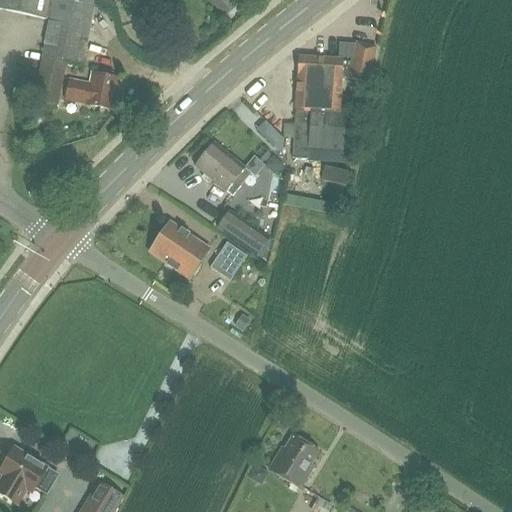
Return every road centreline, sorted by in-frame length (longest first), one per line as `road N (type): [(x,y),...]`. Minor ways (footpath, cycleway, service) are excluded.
road 1 (unclassified): [(488,511),(58,237)]
road 2 (secondary): [(58,237),(196,100),(317,0)]
